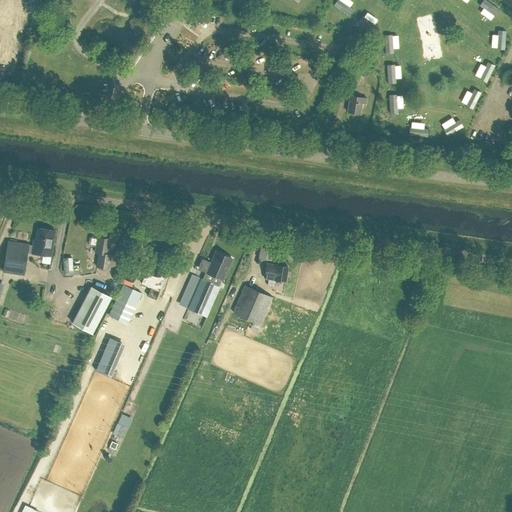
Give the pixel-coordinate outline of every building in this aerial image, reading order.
[(283,0),(282,2),(299,12),(307,0),(283,0)] [(328,27),(340,12),(332,7),(321,21),(328,27)] [(395,17),(398,23),(408,18),(405,12),(395,17)] [(427,25),(418,36),(424,41),(433,30),(427,25)] [(433,48),(439,51),(446,41),(439,38),(433,48)] [(0,67),(7,68),(8,58),(4,57),(5,50),(0,49),(0,67)] [(452,49),(448,59),(456,61),(460,52),(452,49)] [(383,62),(378,70),(393,78),(397,71),(383,62)] [(466,62),(463,68),(468,71),(472,66),(466,62)] [(480,72),(477,81),(484,84),(487,75),(480,72)] [(363,76),(358,73),(351,83),(356,86),(363,76)] [(366,98),(350,95),(347,112),(360,114),(362,103),(365,104),(366,98)] [(423,135),(423,121),(413,121),(412,135),(423,135)] [(443,137),(446,123),(440,122),(436,135),(443,137)] [(457,139),(465,139),(466,126),(458,125),(457,139)] [(480,127),(477,141),(485,143),(488,128),(480,127)] [(16,242),(8,241),(4,268),(24,271),(27,253),(51,256),(54,231),(38,228),(35,244),(33,244),(33,246),(27,245),(27,244),(16,242)] [(97,237),(91,236),(89,237),(88,244),(89,246),(95,247),(95,252),(98,253),(96,267),(108,269),(111,254),(107,253),(109,238),(97,237)] [(167,254),(153,251),(148,274),(164,277),(165,272),(164,272),(167,254)] [(232,258),(216,251),(206,272),(223,279),(232,258)] [(73,272),(72,257),(63,258),(64,273),(73,272)] [(145,266),(136,262),(129,281),(144,287),(146,281),(140,278),(145,266)] [(288,267),(266,263),(264,278),(269,279),(268,285),(274,286),(274,280),(285,282),(288,267)] [(219,287),(201,278),(188,308),(206,316),(219,287)] [(141,293),(122,284),(108,314),(128,322),(141,293)] [(273,297),(245,285),(230,319),(247,327),(250,320),(254,322),(252,326),(259,328),(273,297)] [(112,297),(92,287),(73,323),(93,333),(112,297)] [(173,322),(169,331),(175,334),(179,325),(173,322)] [(241,338),(244,332),(236,329),(233,334),(241,338)] [(121,343),(110,338),(100,361),(112,366),(121,343)] [(136,466),(146,442),(118,430),(106,459),(112,462),(115,455),(119,457),(119,458),(136,466)]
